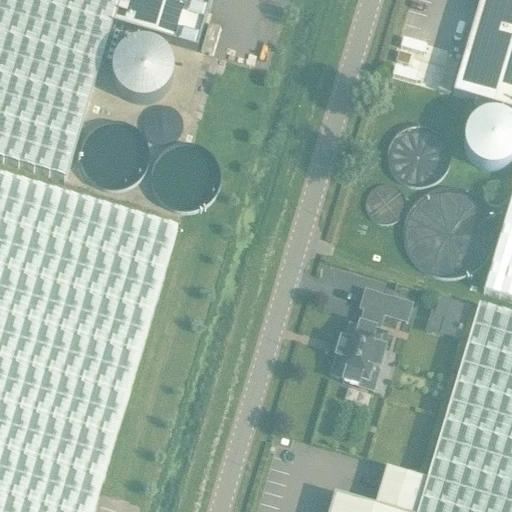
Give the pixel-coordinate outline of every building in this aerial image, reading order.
[(0,0),(0,162),(65,182),(111,28),(119,0),(0,0)] [(119,0),(111,28),(196,53),(212,0),(119,0)] [(511,114),(511,0),(480,0),(452,97),(511,114)] [(200,54),(212,58),(220,30),(208,27),(200,54)] [(446,62),(437,92),(448,96),(457,65),(446,62)] [(0,511),(93,511),(177,232),(0,179),(0,511)] [(511,194),(482,294),(511,303),(511,194)] [(379,333),(383,318),(406,325),(412,307),(365,293),(359,311),(363,312),(357,332),(350,330),(346,343),(340,341),(336,354),(335,354),(334,356),(337,357),(330,378),(352,384),(353,379),(367,384),(373,366),(380,368),(384,354),(382,353),(387,336),(379,333)] [(439,301),(435,314),(448,317),(443,337),(459,342),(468,309),(439,301)] [(427,483),(418,511),(511,511),(511,319),(478,309),(427,483)] [(418,511),(427,483),(386,471),(374,509),(334,497),(329,511),(418,511)]
